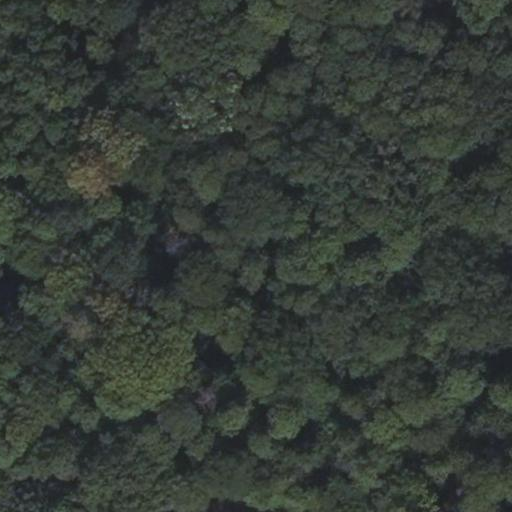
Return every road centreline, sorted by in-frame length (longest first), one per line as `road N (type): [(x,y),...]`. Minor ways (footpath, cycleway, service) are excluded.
road 1 (track): [(0,285),(166,0)]
road 2 (track): [(0,455),(228,511)]
